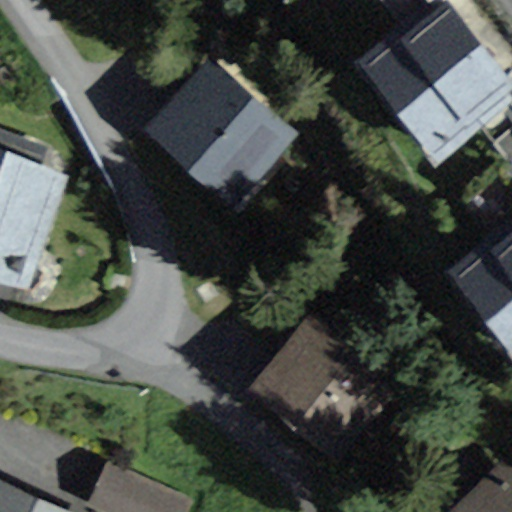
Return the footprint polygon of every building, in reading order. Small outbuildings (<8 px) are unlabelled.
[(511,81),(511,73),(451,0),(437,0),(368,56),(438,142),(511,81)] [(297,136),(211,60),(148,130),(234,206),(297,136)] [(69,175),(0,150),(0,276),(30,287),(69,175)] [(511,233),(503,241),(497,233),(453,269),(511,339),(511,233)] [(398,383),(310,313),(253,385),(341,455),(398,383)] [(184,511),(191,499),(108,460),(87,504),(104,511),(184,511)] [(511,511),(511,468),(503,460),(451,511),(511,511)] [(78,511),(0,477),(0,511),(78,511)]
